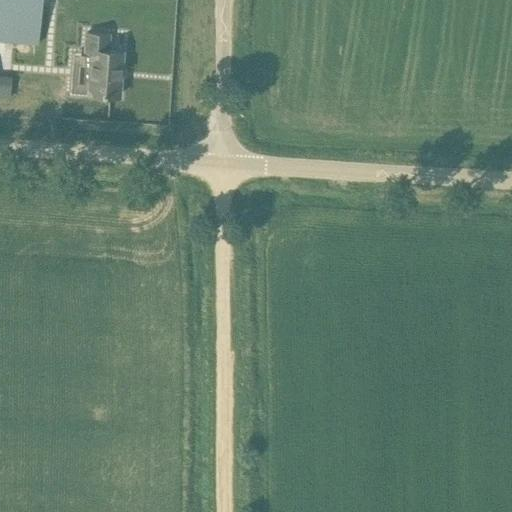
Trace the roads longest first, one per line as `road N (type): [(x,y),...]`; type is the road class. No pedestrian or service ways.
road 1 (track): [(220,164),(223,511)]
road 2 (unclassified): [(511,182),(220,164)]
road 3 (unclassified): [(220,164),(0,152)]
road 4 (unclassified): [(220,164),(220,0)]
